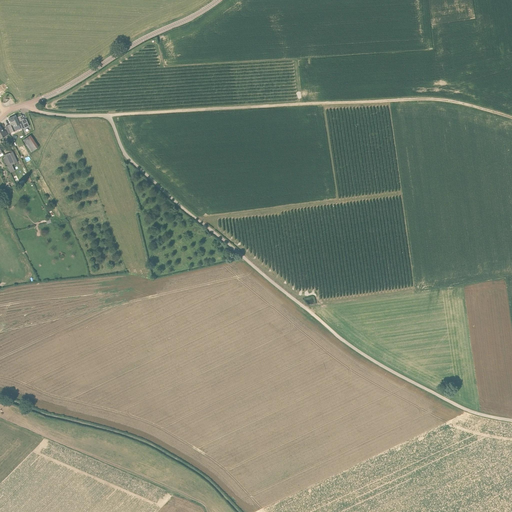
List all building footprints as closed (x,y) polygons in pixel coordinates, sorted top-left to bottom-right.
[(15,116),(8,120),(10,126),(7,127),(10,133),(14,132),(13,128),(19,125),(15,116)] [(29,132),(24,121),(20,123),(22,127),(19,128),(23,135),(29,132)] [(32,152),(40,146),(31,134),(23,139),(32,152)] [(24,144),(19,148),(26,158),(31,154),(24,144)] [(5,158),(3,159),(7,167),(17,163),(12,152),(4,156),(5,158)]
